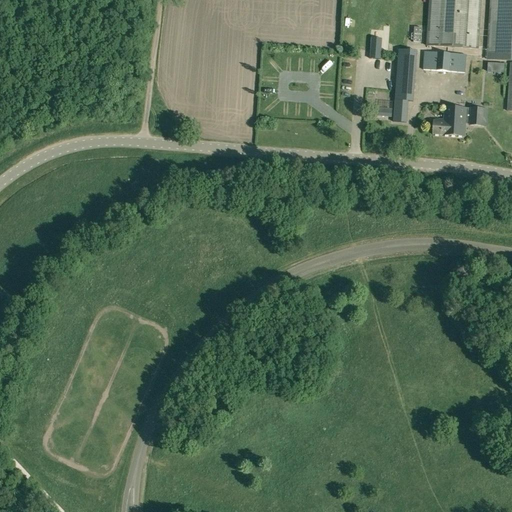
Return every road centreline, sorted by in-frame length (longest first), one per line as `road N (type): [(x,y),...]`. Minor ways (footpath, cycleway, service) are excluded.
road 1 (tertiary): [(0,184),(41,157),(107,141),(511,175)]
road 2 (track): [(143,142),(160,0)]
